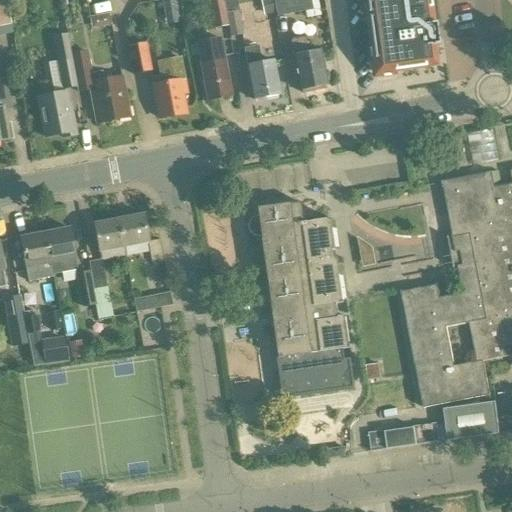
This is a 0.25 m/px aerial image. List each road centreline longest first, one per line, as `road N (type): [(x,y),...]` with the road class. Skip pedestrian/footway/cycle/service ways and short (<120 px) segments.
road 1 (residential): [(220,506),(167,159)]
road 2 (residential): [(167,159),(496,100)]
road 3 (residential): [(220,506),(511,465)]
road 4 (residential): [(0,193),(167,159)]
